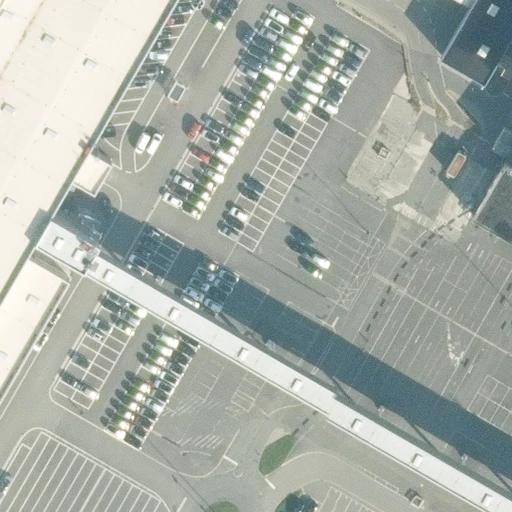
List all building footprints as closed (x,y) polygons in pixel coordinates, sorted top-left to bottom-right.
[(0,0),(0,400),(69,282),(28,259),(45,229),(57,208),(85,160),(105,126),(176,0),(0,0)] [(237,0),(222,0),(195,46),(207,54),(239,1),(237,0)] [(511,0),(470,0),(482,6),(455,51),(487,70),(511,26),(511,170),(485,218),(511,233),(511,0)] [(168,93),(157,114),(169,121),(181,100),(168,93)] [(85,160),(107,172),(116,156),(126,137),(105,126),(85,160)] [(511,467),(57,208),(45,229),(79,249),(511,494),(511,467)]
